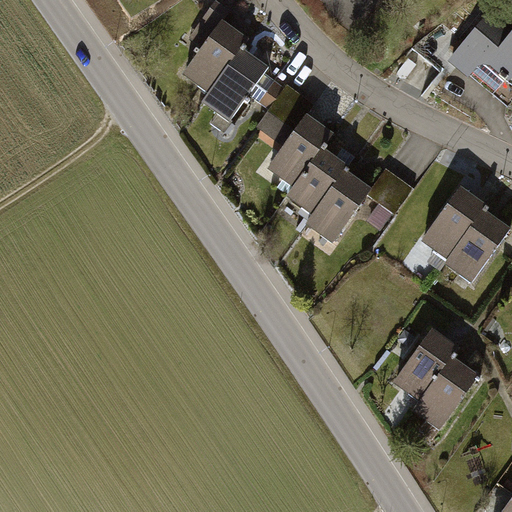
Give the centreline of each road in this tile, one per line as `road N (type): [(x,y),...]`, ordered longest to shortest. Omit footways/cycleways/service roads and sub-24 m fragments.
road 1 (unclassified): [(53,0),(406,511)]
road 2 (residential): [(511,160),(359,84),(275,0)]
road 3 (track): [(0,206),(86,148),(127,105)]
